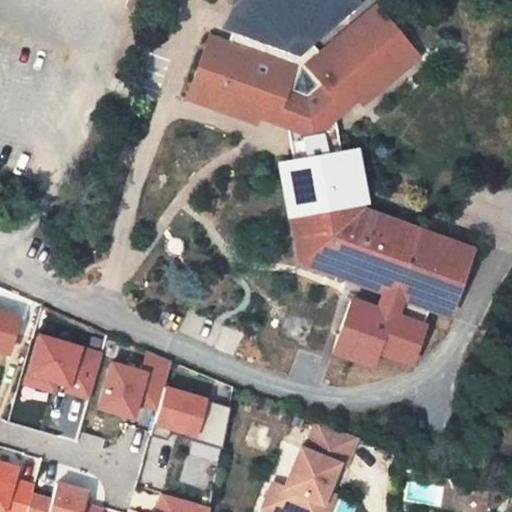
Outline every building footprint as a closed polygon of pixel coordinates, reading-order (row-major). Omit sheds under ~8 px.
[(297,258),(383,291),(377,306),(354,299),(335,356),(379,370),(382,359),(414,369),(429,323),(402,314),(407,300),(442,313),(467,245),(361,206),(352,145),(340,147),(331,149),(327,125),(335,119),(362,98),(365,102),(424,54),(382,1),(368,12),(365,7),(359,0),(246,0),(244,3),(242,4),(241,8),(238,11),(236,17),(234,23),(231,31),(231,35),(211,27),(186,92),(213,102),(216,92),(260,108),(259,112),(286,122),(301,128),(306,154),(291,156),(280,157),(297,258)] [(257,118),(259,112),(260,108),(216,92),(213,102),(257,118)] [(340,147),(335,119),(327,125),(331,149),(340,147)] [(286,122),(291,156),(306,154),(301,128),(286,122)] [(22,317),(0,309),(0,351),(10,355),(22,317)] [(103,352),(40,334),(26,382),(90,400),(103,352)] [(138,420),(142,405),(158,410),(171,362),(145,355),(141,370),(112,362),(98,408),(138,420)] [(208,398),(169,387),(158,427),(197,438),(208,398)] [(206,443),(218,446),(226,409),(215,406),(206,443)] [(275,482),(265,509),(273,511),(305,511),(311,498),(315,500),(321,487),(331,460),(338,463),(350,433),(309,417),(298,446),(293,444),(278,483),(275,482)] [(36,487),(17,481),(21,467),(0,461),(0,508),(3,510),(2,511),(28,511),(34,494),(36,487)] [(256,505),(265,509),(275,482),(266,479),(256,505)] [(88,493),(59,485),(56,499),(34,494),(28,511),(103,511),(105,508),(86,502),(88,493)] [(318,511),(328,490),(321,487),(315,500),(311,498),(305,511),(318,511)] [(161,495),(156,511),(208,511),(210,508),(161,495)]
